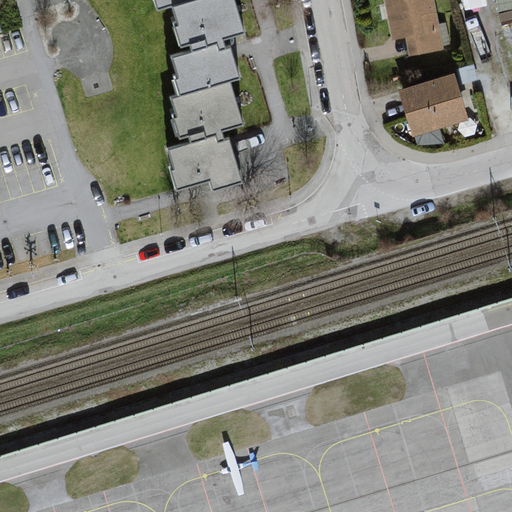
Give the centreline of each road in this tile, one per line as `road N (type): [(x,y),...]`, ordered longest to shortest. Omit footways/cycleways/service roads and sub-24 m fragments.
road 1 (residential): [(0,314),(369,201)]
road 2 (residential): [(369,201),(323,0)]
road 3 (residential): [(369,201),(511,158)]
